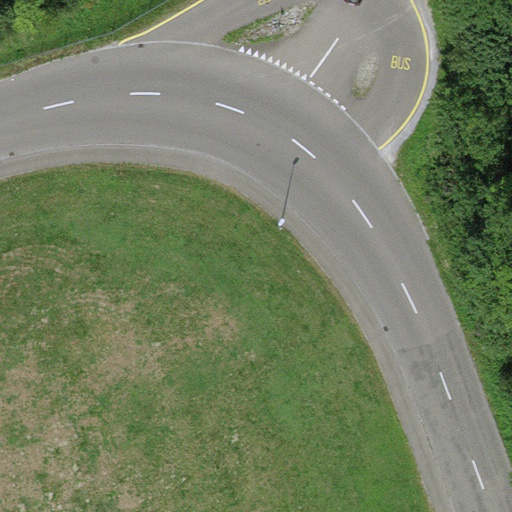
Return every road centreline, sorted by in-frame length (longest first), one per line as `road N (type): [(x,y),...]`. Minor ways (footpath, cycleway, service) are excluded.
road 1 (unclassified): [(284,130),(367,217),(411,295),(493,511)]
road 2 (unclassified): [(0,123),(127,95),(189,96),(284,130)]
road 3 (unclassified): [(284,130),(362,0)]
